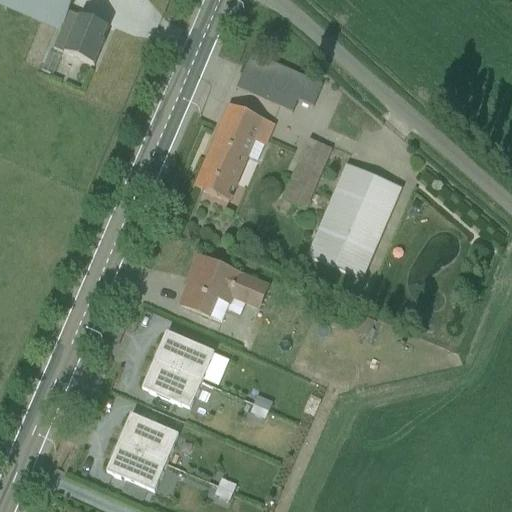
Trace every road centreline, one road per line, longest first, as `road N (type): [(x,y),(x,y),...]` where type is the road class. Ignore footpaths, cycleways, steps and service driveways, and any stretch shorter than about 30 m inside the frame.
road 1 (primary): [(0,510),(220,0)]
road 2 (unclassified): [(264,0),(511,216)]
